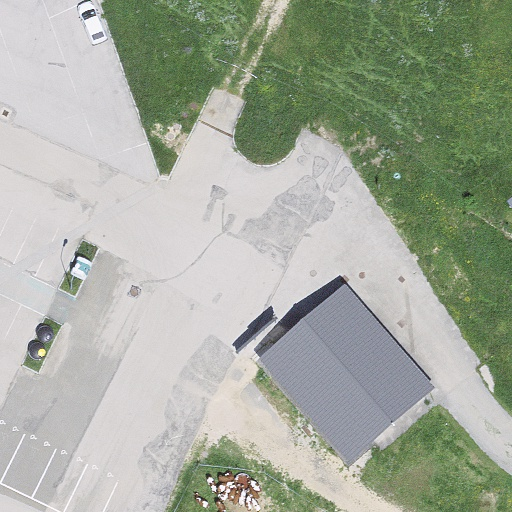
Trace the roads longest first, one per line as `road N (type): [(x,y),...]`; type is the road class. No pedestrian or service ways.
road 1 (track): [(169,230),(251,50),(284,0)]
road 2 (track): [(193,384),(279,450),(394,511)]
